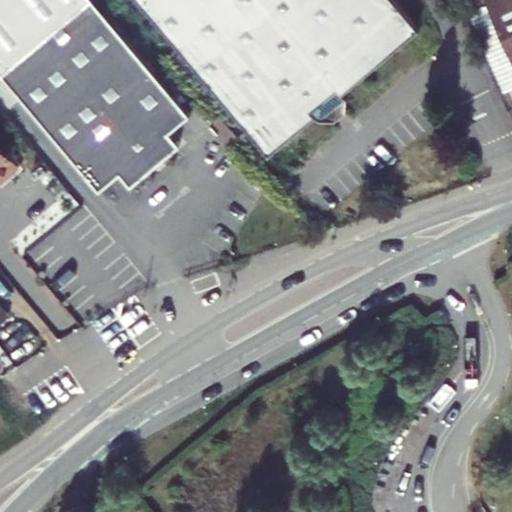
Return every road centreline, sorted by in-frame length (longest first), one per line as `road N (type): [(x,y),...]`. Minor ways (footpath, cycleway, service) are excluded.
road 1 (secondary): [(511,195),(406,226),(250,301),(182,341),(0,477)]
road 2 (secondary): [(11,511),(79,448),(166,388),(387,267),(511,210)]
